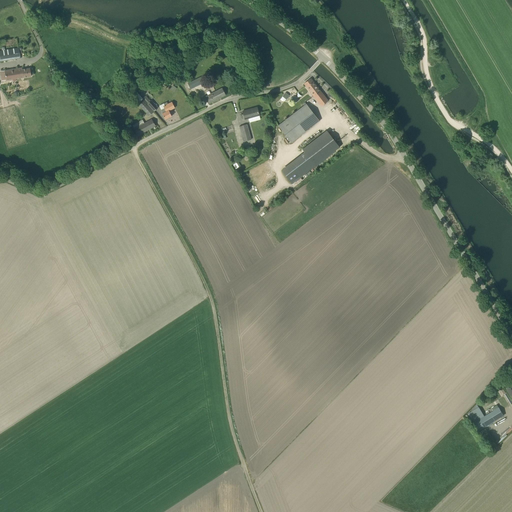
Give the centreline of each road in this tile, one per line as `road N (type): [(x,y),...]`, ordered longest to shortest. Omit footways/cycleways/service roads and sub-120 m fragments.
road 1 (track): [(134,147),(209,295),(230,418),(262,511)]
road 2 (unclassified): [(323,58),(292,84),(227,99),(48,190),(0,177)]
road 3 (unclassified): [(511,338),(387,130),(323,58)]
road 4 (track): [(403,0),(424,37),(429,79),(447,116),(511,170)]
